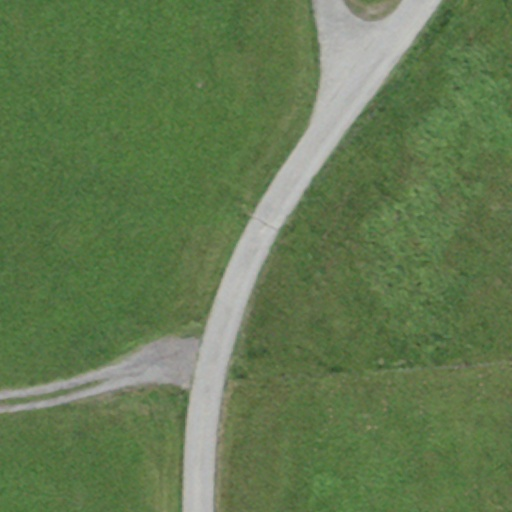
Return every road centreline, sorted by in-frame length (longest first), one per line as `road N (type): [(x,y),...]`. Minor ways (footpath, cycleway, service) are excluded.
road 1 (track): [(420,0),(273,208),(247,262),(213,363),(200,511)]
road 2 (track): [(0,401),(150,365),(211,374)]
